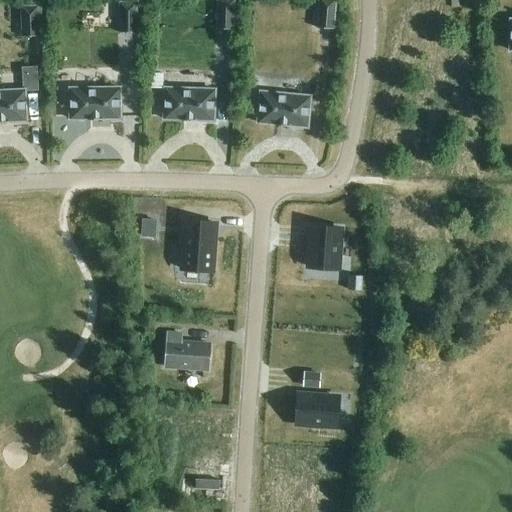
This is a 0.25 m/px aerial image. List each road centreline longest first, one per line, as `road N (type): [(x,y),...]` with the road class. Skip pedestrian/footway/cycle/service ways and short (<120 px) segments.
road 1 (residential): [(242,511),(261,184)]
road 2 (residential): [(0,183),(261,184)]
road 3 (residential): [(261,184),(323,186),(340,177),(363,67),(367,0)]
